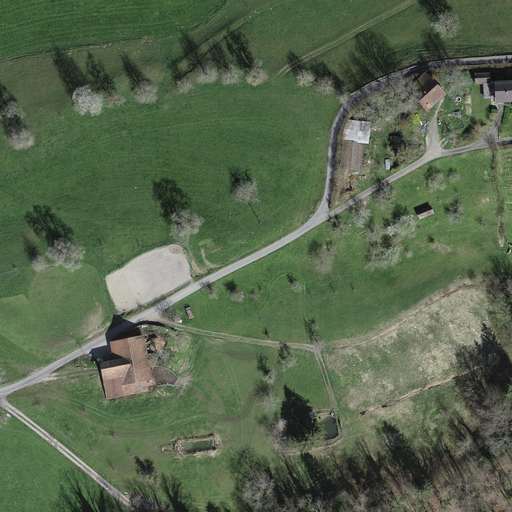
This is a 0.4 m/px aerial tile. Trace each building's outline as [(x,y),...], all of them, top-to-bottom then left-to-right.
[(501,71),(474,73),(474,82),(486,82),(486,98),(511,97),(511,76),(501,77),(501,71)] [(426,72),(406,89),(424,109),(444,92),(426,72)] [(361,143),(342,141),(340,167),(359,169),(361,143)] [(431,205),(415,210),(417,217),(433,213),(431,205)] [(115,360),(99,363),(103,388),(150,381),(142,336),(111,341),(115,360)] [(312,417),(296,419),(299,438),(315,436),(312,417)]
